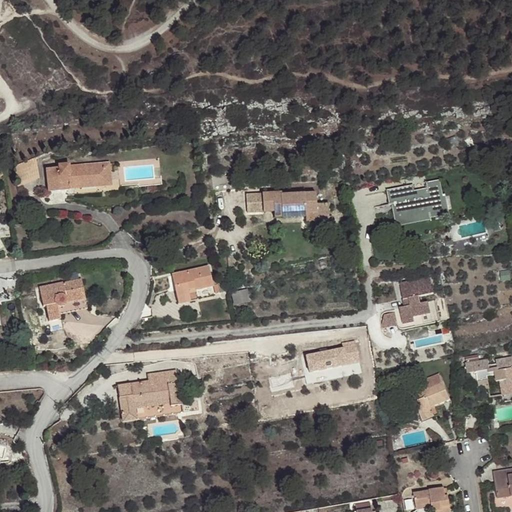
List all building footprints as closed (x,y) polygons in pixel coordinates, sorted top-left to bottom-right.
[(17,188),(37,178),(33,159),(13,169),(17,188)] [(75,184),(75,189),(111,186),(109,163),(103,164),(105,182),(75,184)] [(44,169),(47,192),(75,189),(75,184),(105,182),(103,164),(91,165),(91,166),(69,169),(69,164),(57,165),(57,168),(44,169)] [(412,187),(387,193),(389,204),(393,204),(397,225),(431,218),(430,214),(449,210),(446,196),(443,197),(440,182),(428,184),(429,189),(413,192),(412,187)] [(280,193),(261,194),(263,213),(272,212),(273,218),(282,218),(282,216),(305,215),(306,221),(328,220),(327,205),(316,206),(316,194),(281,196),(280,193)] [(22,212),(21,206),(20,204),(13,205),(13,213),(22,212)] [(172,275),(176,293),(196,289),(214,285),(209,267),(172,275)] [(432,293),(429,277),(398,284),(402,300),(407,299),(409,306),(404,307),(398,309),(401,319),(402,324),(413,322),(412,317),(430,313),(427,302),(419,304),(418,297),(432,293)] [(61,319),(60,314),(58,307),(61,307),(63,307),(65,306),(66,305),(67,304),(68,302),(85,298),(81,280),(63,284),(63,282),(39,287),(43,306),(46,306),(50,321),(61,319)] [(196,289),(176,293),(178,302),(198,299),(196,289)] [(245,291),(233,294),(235,305),(248,302),(245,291)] [(58,307),(60,314),(87,308),(85,298),(68,302),(67,304),(66,305),(65,306),(63,307),(61,307),(58,307)] [(384,326),(397,326),(397,313),(384,313),(384,326)] [(488,377),(495,376),(499,375),(500,383),(501,391),(511,388),(511,358),(496,361),(497,365),(489,367),(488,361),(466,364),(468,374),(477,373),(480,390),(490,389),(488,377)] [(150,382),(118,386),(124,421),(183,411),(176,371),(149,375),(150,382)] [(417,394),(411,397),(414,404),(420,418),(432,413),(430,408),(434,406),(449,400),(438,375),(413,386),(417,394)] [(511,394),(511,388),(501,391),(502,396),(511,394)] [(414,404),(411,397),(404,400),(407,407),(414,404)] [(438,416),(434,406),(430,408),(432,413),(420,418),(422,423),(438,416)] [(511,470),(495,474),(496,483),(495,483),(497,500),(511,497),(511,470)] [(415,494),(417,506),(432,504),(432,509),(433,511),(451,511),(449,498),(447,498),(445,489),(415,494)] [(355,505),(357,511),(371,509),(370,502),(355,505)]
